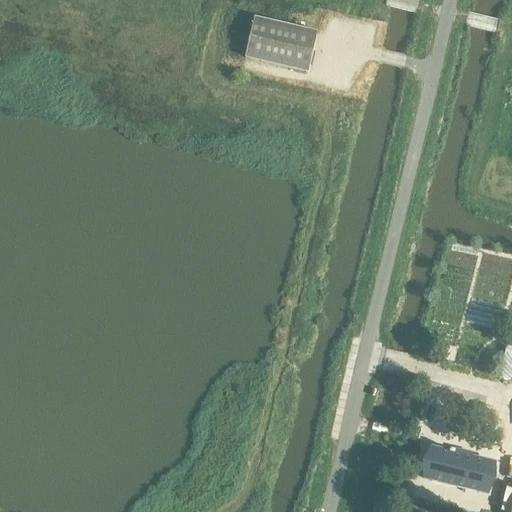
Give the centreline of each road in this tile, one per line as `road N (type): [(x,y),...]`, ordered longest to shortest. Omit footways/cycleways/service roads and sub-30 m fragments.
road 1 (unclassified): [(328,511),(448,0)]
road 2 (track): [(414,371),(493,385),(511,431)]
